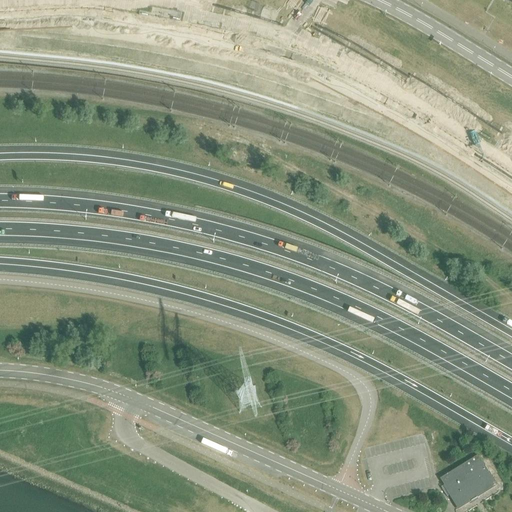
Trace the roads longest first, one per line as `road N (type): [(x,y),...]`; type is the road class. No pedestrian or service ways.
road 1 (motorway): [(511,334),(267,201),(104,161),(0,157)]
road 2 (motorway): [(0,261),(146,281),(244,308),(362,358),(511,442)]
road 3 (motorway): [(0,229),(84,233),(239,265),(332,298),(511,393)]
road 4 (motorway): [(511,365),(371,288),(231,235),(91,206),(0,202)]
road 5 (unclassified): [(339,491),(371,402),(344,371),(173,307),(0,279)]
road 6 (unclassified): [(339,491),(104,388),(0,372)]
road 7 (unclassified): [(511,77),(376,0)]
